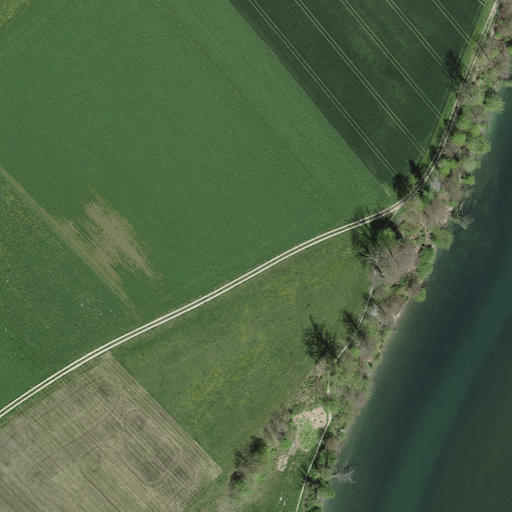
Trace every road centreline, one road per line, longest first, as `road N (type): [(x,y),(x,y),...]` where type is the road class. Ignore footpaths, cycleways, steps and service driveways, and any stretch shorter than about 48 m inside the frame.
road 1 (track): [(411,196),(79,361),(0,413)]
road 2 (track): [(499,0),(440,148),(411,196)]
